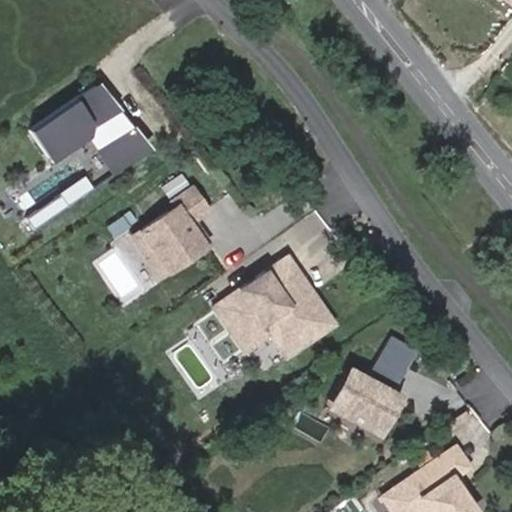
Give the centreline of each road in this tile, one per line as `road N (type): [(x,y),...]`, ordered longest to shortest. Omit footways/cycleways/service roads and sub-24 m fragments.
road 1 (residential): [(206,0),(511,382)]
road 2 (tertiary): [(357,0),(511,184)]
